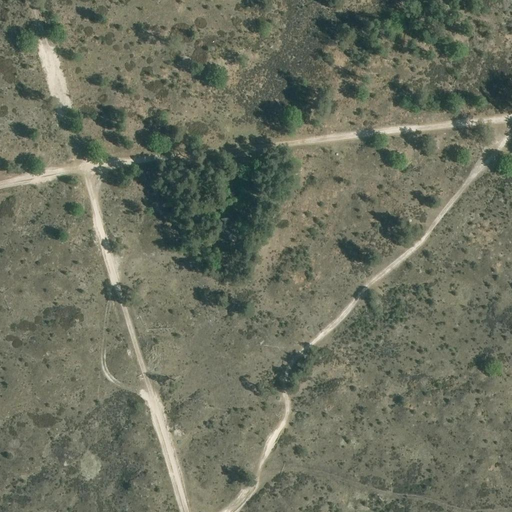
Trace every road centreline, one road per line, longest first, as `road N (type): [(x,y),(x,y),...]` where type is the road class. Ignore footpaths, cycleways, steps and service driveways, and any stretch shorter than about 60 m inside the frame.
road 1 (track): [(185,511),(152,403),(104,372),(116,276),(29,0)]
road 2 (track): [(511,117),(83,162),(0,179)]
road 3 (track): [(511,137),(299,362),(284,386),(287,414),(256,480),(221,511)]
